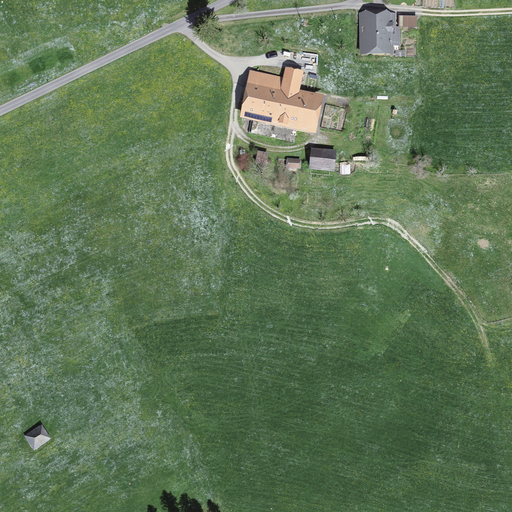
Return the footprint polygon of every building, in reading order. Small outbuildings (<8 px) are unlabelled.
[(361,38),(366,38),(366,51),(392,51),(391,14),(361,14),(361,38)] [(402,29),(417,29),(417,16),(402,16),(402,29)] [(254,73),(244,119),(266,124),(267,118),(311,127),(316,102),(298,98),(301,83),(299,83),(301,75),(288,72),(286,80),(254,73)] [(312,168),(334,170),(336,152),(313,150),(312,168)] [(267,161),(265,160),(266,154),(258,153),(256,163),(266,165),(267,161)] [(41,428),(27,437),(34,447),(48,438),(41,428)]
